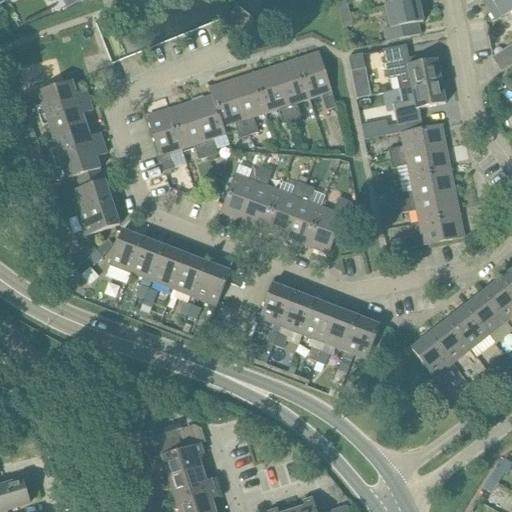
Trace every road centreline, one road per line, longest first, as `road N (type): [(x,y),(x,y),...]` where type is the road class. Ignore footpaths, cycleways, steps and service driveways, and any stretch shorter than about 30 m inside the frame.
road 1 (residential): [(511,242),(475,269),(340,289),(150,214),(113,98),(223,54)]
road 2 (secondary): [(393,478),(328,416),(274,388),(183,360)]
road 3 (secondary): [(183,360),(316,439),(365,499)]
road 4 (secondary): [(183,360),(29,302),(0,280)]
road 5 (residential): [(511,164),(472,113),(452,0)]
road 6 (residential): [(511,391),(393,478)]
road 7 (residential): [(405,498),(511,422)]
